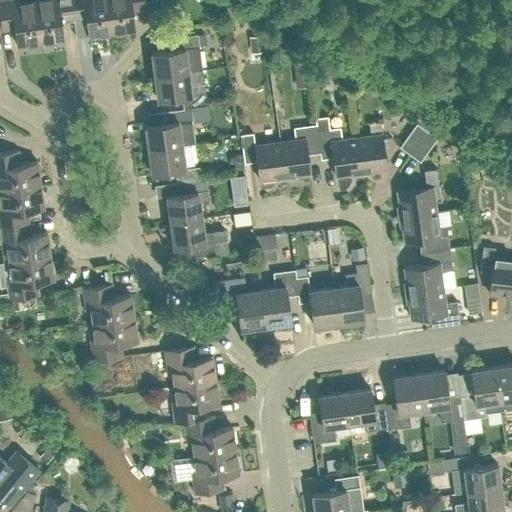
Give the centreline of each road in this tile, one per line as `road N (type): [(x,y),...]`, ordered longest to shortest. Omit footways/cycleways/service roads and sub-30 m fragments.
road 1 (residential): [(282,390),(136,255),(129,234)]
road 2 (residential): [(129,234),(88,246),(77,240),(60,118)]
road 3 (residential): [(129,234),(114,103),(97,93)]
road 4 (residential): [(363,223),(372,231),(393,348)]
road 5 (residential): [(282,390),(301,365),(393,348)]
road 6 (residential): [(287,511),(275,425),(282,390)]
road 7 (residential): [(393,348),(511,336)]
